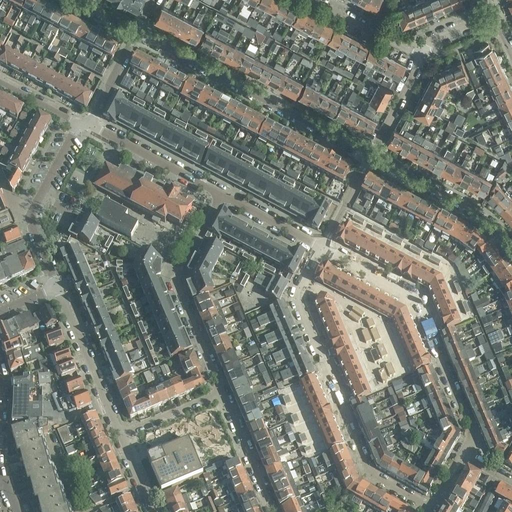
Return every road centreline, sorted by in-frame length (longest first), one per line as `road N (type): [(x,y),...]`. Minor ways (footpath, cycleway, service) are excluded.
road 1 (residential): [(323,249),(298,307),(370,470),(429,509)]
road 2 (residential): [(466,452),(472,439),(420,302),(323,249)]
road 3 (residential): [(139,34),(369,160)]
road 4 (residential): [(218,198),(176,286),(220,395)]
road 5 (residential): [(80,124),(30,217),(57,287)]
road 6 (residential): [(369,160),(473,218),(511,250)]
road 7 (residential): [(122,435),(57,287)]
road 8 (residential): [(218,198),(89,127)]
road 9 (residential): [(220,395),(271,511)]
road 10 (residential): [(423,55),(312,0)]
